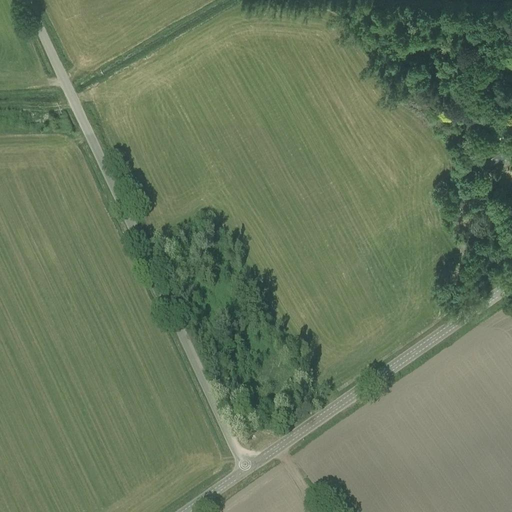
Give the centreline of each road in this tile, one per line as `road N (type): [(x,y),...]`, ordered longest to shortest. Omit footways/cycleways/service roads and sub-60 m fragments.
road 1 (unclassified): [(247,469),(26,0)]
road 2 (tertiary): [(247,469),(511,284)]
